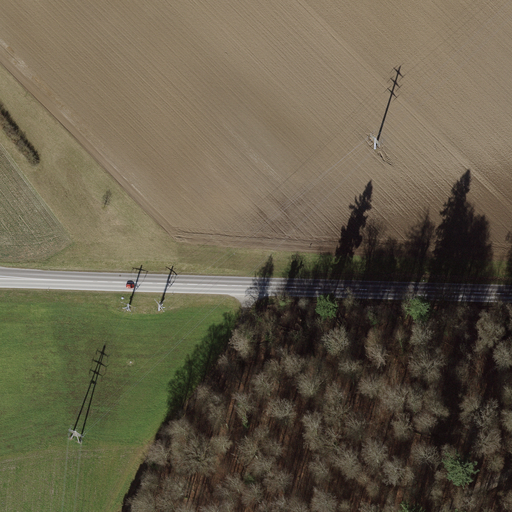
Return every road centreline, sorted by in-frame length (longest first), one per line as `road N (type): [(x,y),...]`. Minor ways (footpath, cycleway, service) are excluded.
road 1 (tertiary): [(0,278),(511,293)]
road 2 (track): [(256,286),(148,462),(129,511)]
